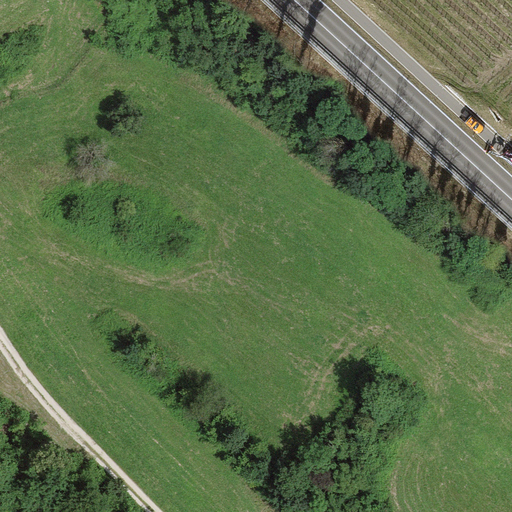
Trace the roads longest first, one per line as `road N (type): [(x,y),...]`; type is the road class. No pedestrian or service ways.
road 1 (secondary): [(295,0),(511,198)]
road 2 (track): [(154,511),(26,377),(0,338)]
